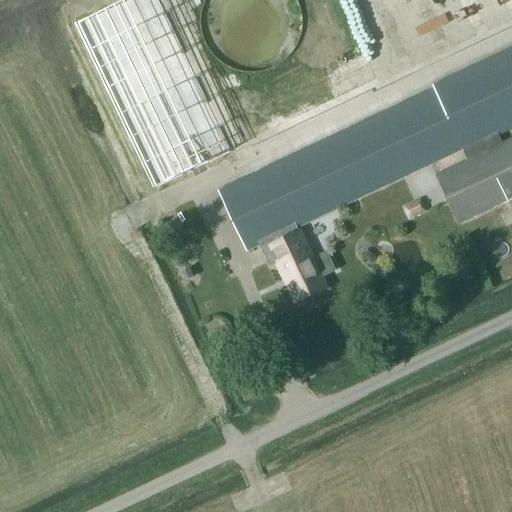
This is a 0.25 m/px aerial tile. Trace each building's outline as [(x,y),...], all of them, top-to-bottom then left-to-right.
[(153,0),(122,0),(76,22),(119,112),(153,185),(225,151),(191,78),(153,0)] [(303,28),(304,19),(303,9),(300,0),(299,0),(203,0),(202,3),(200,12),(199,22),(201,31),(203,40),(208,49),(214,56),(221,63),(230,67),(239,71),(248,72),(258,72),(267,70),(276,66),(284,61),(291,54),(297,46),(301,38),(303,28)] [(269,269),(276,266),(295,304),(325,289),(320,279),(333,273),(325,255),(312,261),(296,228),(432,163),(462,149),(467,160),(435,175),(459,224),(511,198),(511,138),(502,144),(497,133),(511,126),(511,51),(433,89),(434,92),(219,195),(246,252),(265,243),(269,250),(261,253),(269,269)] [(420,198),(401,208),(408,221),(427,212),(420,198)] [(182,275),(185,282),(193,278),(190,271),(182,275)]
